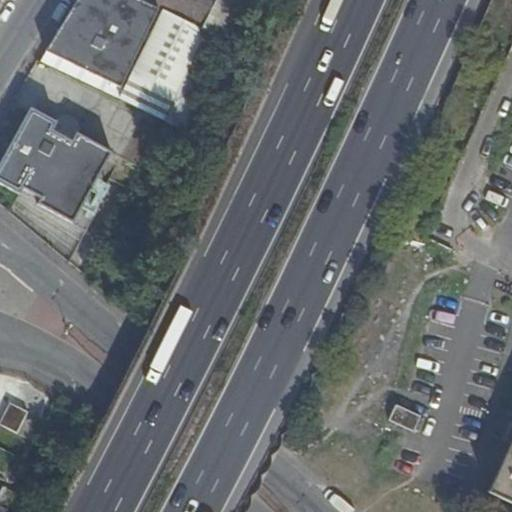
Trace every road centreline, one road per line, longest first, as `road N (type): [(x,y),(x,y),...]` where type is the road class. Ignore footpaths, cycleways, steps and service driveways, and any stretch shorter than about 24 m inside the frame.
road 1 (motorway): [(187,511),(429,0)]
road 2 (motorway): [(344,0),(200,327),(106,511)]
road 3 (residential): [(319,511),(60,290)]
road 4 (residential): [(95,394),(234,511)]
